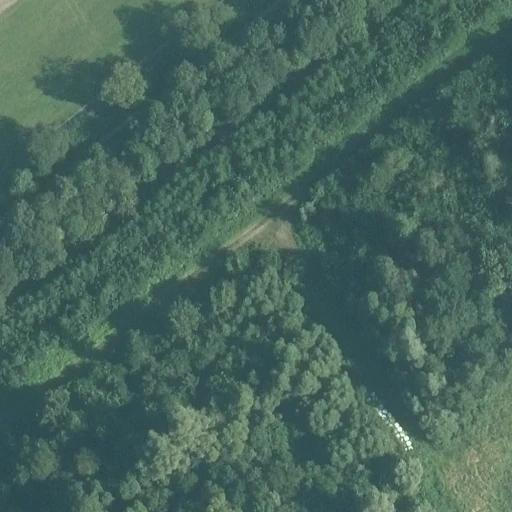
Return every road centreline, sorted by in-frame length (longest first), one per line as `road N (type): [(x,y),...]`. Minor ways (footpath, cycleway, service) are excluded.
road 1 (track): [(0,425),(511,26)]
road 2 (track): [(266,218),(480,511)]
